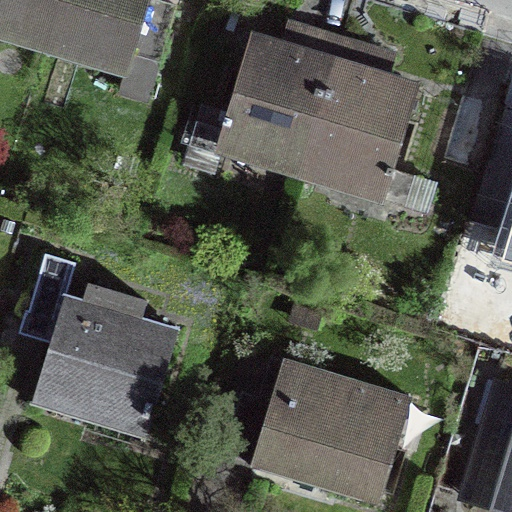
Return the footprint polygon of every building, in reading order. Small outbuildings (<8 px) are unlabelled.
[(0,0),(0,33),(44,46),(58,0),(0,0)] [(58,0),(44,46),(126,71),(131,52),(159,61),(176,6),(155,0),(58,0)] [(301,171),(340,42),(308,32),(301,55),(251,40),(219,147),(301,171)] [(340,42),(301,171),(383,196),(414,90),(367,77),(374,52),(340,42)] [(446,156),(511,167),(511,90),(460,81),(446,156)] [(511,190),(500,230),(467,220),(435,325),(511,348),(511,228),(511,225),(511,190)] [(83,299),(66,294),(75,263),(45,254),(28,311),(56,320),(31,404),(146,439),(179,328),(143,317),(147,300),(88,282),(83,299)] [(396,397),(283,363),(271,402),(243,393),(225,451),(257,460),(259,454),(338,477),(335,486),(379,499),(410,396),(397,393),(396,397)] [(511,385),(497,381),(469,474),(511,486),(511,385)]
